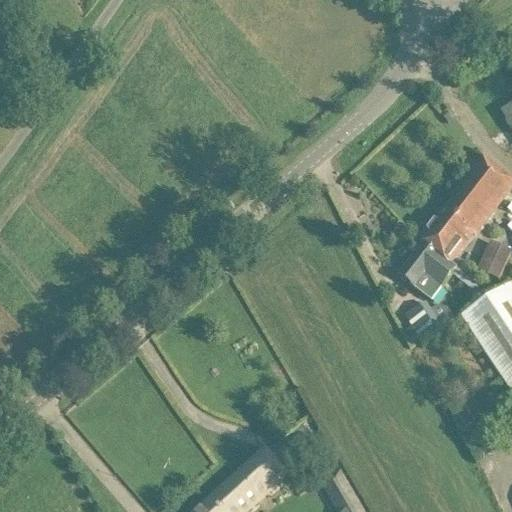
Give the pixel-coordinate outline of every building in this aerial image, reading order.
[(443,119),(450,129),(458,124),(451,114),(443,119)] [(511,195),(477,168),(419,243),(423,246),(452,266),(474,237),(476,239),(511,195)] [(458,270),(452,266),(423,246),(398,278),(431,304),(458,270)] [(501,250),(488,277),(498,281),(510,254),(501,250)] [(491,298),(484,303),(485,304),(461,320),(511,396),(511,289),(511,288),(493,300),(491,298)] [(412,329),(403,335),(410,349),(421,343),(441,330),(425,306),(405,319),(412,329)] [(265,452),(198,511),(249,511),(279,484),(286,475),(265,452)] [(319,485),(335,511),(365,511),(342,472),(319,485)]
